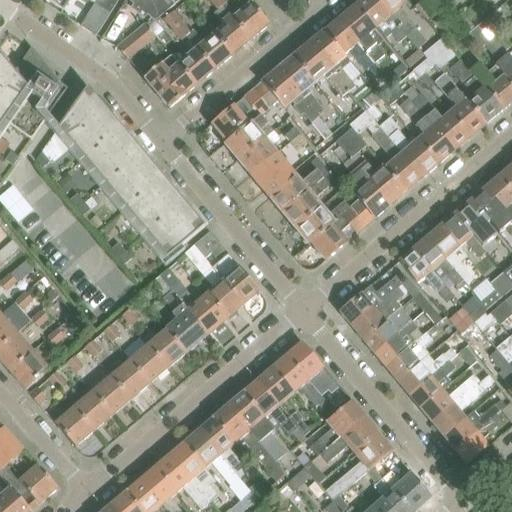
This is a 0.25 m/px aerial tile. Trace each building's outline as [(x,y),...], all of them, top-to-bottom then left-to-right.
[(45,0),(62,10),(69,0),(45,0)] [(118,0),(97,0),(94,5),(110,14),(118,0)] [(171,0),(130,0),(136,5),(133,8),(144,17),(147,13),(156,21),(175,4),(171,0)] [(195,0),(188,0),(186,2),(191,8),(198,3),(195,0)] [(222,0),(209,0),(208,1),(217,11),(221,7),(226,4),(222,0)] [(398,44),(406,38),(375,0),(362,0),(356,6),(354,7),(374,31),(375,30),(377,29),(386,40),(391,35),(398,44)] [(401,0),(375,0),(406,38),(417,51),(426,44),(399,11),(406,5),(401,0)] [(423,0),(415,7),(427,21),(445,7),(438,0),(423,0)] [(239,9),(229,17),(250,41),(269,25),(251,4),(242,12),(239,9)] [(94,5),(80,27),(95,37),(110,14),(94,5)] [(217,11),(213,15),(223,27),(214,35),(232,57),(250,41),(229,17),(221,7),(217,11)] [(354,7),(338,20),(375,64),(383,57),(376,48),(383,42),(374,31),(354,7)] [(164,21),(172,30),(182,23),(173,13),(168,18),(164,21)] [(474,30),(462,15),(456,20),(468,35),(474,30)] [(385,77),(375,64),(338,20),(323,33),(344,57),(350,52),(366,71),(367,70),(378,83),(385,77)] [(182,23),(172,30),(182,41),(186,38),(191,34),(182,23)] [(117,48),(116,49),(128,61),(128,60),(156,38),(148,28),(145,25),(117,48)] [(477,27),(474,30),(468,35),(481,50),(484,47),(490,42),(477,27)] [(191,34),(186,38),(193,46),(214,72),(232,57),(214,35),(204,42),(195,31),(191,34)] [(357,73),(344,57),(323,33),(308,45),(333,76),(348,93),(355,102),(361,97),(347,81),(357,73)] [(494,38),(490,42),(484,47),(495,61),(506,52),(494,38)] [(426,61),(429,59),(445,45),(440,40),(421,56),(423,58),(426,61)] [(348,93),(333,76),(308,45),(291,59),(313,85),(323,77),(326,81),(341,99),(348,93)] [(445,45),(429,59),(435,65),(439,70),(455,57),(445,45)] [(187,56),(177,65),(196,87),(214,72),(193,46),(185,53),(187,56)] [(61,85),(61,84),(32,50),(25,59),(38,68),(56,81),(61,85)] [(421,56),(417,51),(404,62),(410,69),(423,58),(421,56)] [(0,127),(4,122),(31,141),(42,125),(48,117),(55,106),(61,98),(68,89),(61,84),(61,85),(56,81),(38,68),(25,59),(20,66),(19,65),(14,72),(0,55),(0,127)] [(196,87),(177,65),(171,57),(144,79),(144,80),(169,110),(196,87)] [(508,80),(511,84),(511,62),(507,57),(495,67),(504,77),(507,81),(508,80)] [(305,92),(313,85),(291,59),(277,71),(326,129),(332,123),(308,95),(305,92)] [(419,79),(435,65),(429,59),(426,61),(413,72),(419,79)] [(502,112),(469,74),(459,61),(449,70),(466,90),(460,95),(486,126),(502,112)] [(386,77),(392,85),(408,71),(402,64),(386,77)] [(480,66),(469,74),(502,112),(511,103),(511,84),(508,80),(507,81),(504,77),(495,67),(487,74),(480,66)] [(277,71),(262,84),(278,102),(284,110),(292,102),(296,107),(293,110),(300,118),(303,116),(325,141),(331,136),(326,129),(277,71)] [(444,76),(434,84),(447,100),(455,109),(450,113),(461,125),(459,127),(469,140),(472,138),(486,126),(460,95),(444,76)] [(268,110),(278,102),(262,84),(252,92),(268,110)] [(395,88),(382,98),(389,106),(390,107),(406,94),(405,93),(398,85),(395,88)] [(411,87),(405,93),(406,94),(410,99),(417,107),(454,152),(469,140),(459,127),(461,125),(450,113),(448,115),(442,120),(421,95),(419,97),(411,87)] [(167,259),(205,227),(203,226),(199,229),(190,218),(193,216),(194,215),(183,201),(178,205),(169,194),(173,191),(174,190),(162,177),(158,180),(149,169),(152,166),(152,167),(153,166),(142,152),(137,156),(128,145),(132,142),(133,141),(121,128),(117,131),(108,120),(111,117),(111,118),(112,117),(88,88),(58,129),(83,158),(105,184),(124,208),(145,233),(167,259)] [(212,125),(227,143),(248,126),(240,117),(242,116),(240,114),(249,107),(258,118),(268,110),(252,92),(212,125)] [(374,92),(362,102),(369,109),(373,106),(380,100),(374,92)] [(410,99),(400,107),(407,115),(424,135),(418,140),(416,142),(427,154),(429,152),(439,165),(447,158),(454,152),(417,107),(410,99)] [(369,109),(365,112),(373,122),(381,116),(373,106),(369,109)] [(365,113),(349,126),(352,129),(357,136),(373,122),(365,112),(365,113)] [(227,143),(225,145),(238,161),(263,140),(271,134),(258,118),(248,126),(227,143)] [(388,118),(378,127),(379,129),(422,180),(437,167),(439,165),(429,152),(427,154),(416,142),(412,137),(406,142),(397,132),(399,131),(388,118)] [(283,137),(289,144),(299,135),(293,128),(283,137)] [(389,208),(405,194),(384,169),(375,177),(355,154),(365,145),(357,136),(352,129),(335,144),(339,148),(354,167),(389,208)] [(407,192),(422,180),(379,129),(371,137),(392,162),(387,167),(384,169),(405,194),(407,192)] [(305,142),(299,135),(289,144),(295,151),(305,142)] [(270,149),(263,140),(238,161),(250,176),(280,152),(274,146),(270,149)] [(330,155),(339,148),(335,144),(326,151),(330,155)] [(5,161),(13,166),(19,158),(11,152),(5,161)] [(266,195),(269,199),(294,177),(291,174),(289,171),(282,163),(286,159),(280,152),(250,176),(264,192),(266,195)] [(50,162),(42,153),(36,161),(42,169),(50,162)] [(269,199),(283,215),(331,174),(318,158),(310,164),(314,169),(299,182),(294,177),(269,199)] [(511,166),(499,177),(511,193),(511,166)] [(374,221),(389,208),(354,167),(345,175),(355,187),(357,185),(361,188),(353,195),(359,203),(374,221)] [(331,174),(283,215),(295,230),(325,205),(318,197),(337,181),(331,174)] [(511,193),(499,177),(485,189),(511,221),(511,193)] [(66,178),(58,185),(65,193),(73,186),(66,178)] [(468,203),(478,215),(480,213),(490,224),(498,234),(505,229),(511,235),(511,234),(511,221),(485,189),(469,202),(468,203)] [(77,195),(69,201),(76,209),(83,202),(77,195)] [(76,209),(82,217),(90,210),(83,202),(76,209)] [(364,229),(374,221),(359,203),(350,211),(364,229)] [(478,215),(468,203),(454,215),(487,253),(489,256),(497,250),(491,244),(495,240),(485,228),(488,226),(489,225),(490,224),(480,213),(478,215)] [(325,205),(295,230),(308,246),(311,244),(338,221),(325,205)] [(357,235),(364,229),(350,211),(342,218),(338,221),(311,244),(326,262),(347,244),(339,234),(350,226),(357,235)] [(440,227),(447,236),(459,249),(466,243),(479,259),(487,253),(454,215),(440,227)] [(95,216),(89,221),(96,229),(102,224),(95,216)] [(459,249),(447,236),(440,227),(427,239),(458,277),(463,282),(466,286),(473,280),(461,265),(467,259),(459,249)] [(259,292),(210,234),(193,248),(205,263),(212,257),(220,265),(213,272),(242,307),(259,292)] [(427,239),(413,251),(440,282),(446,276),(456,288),(463,282),(458,277),(427,239)] [(13,241),(0,252),(0,267),(1,266),(20,250),(13,241)] [(118,244),(110,250),(117,258),(125,252),(118,244)] [(193,248),(184,256),(214,291),(207,297),(226,320),(242,307),(213,272),(205,263),(193,248)] [(440,282),(413,251),(398,263),(417,285),(424,279),(437,294),(445,287),(440,282)] [(125,252),(117,258),(124,266),(131,259),(125,252)] [(511,265),(503,273),(511,283),(511,265)] [(168,270),(158,278),(171,294),(206,338),(226,320),(207,297),(204,299),(196,306),(168,270)] [(10,275),(0,284),(0,285),(6,294),(18,284),(10,275)] [(46,289),(49,287),(43,279),(40,282),(46,289)] [(511,283),(508,279),(495,290),(496,292),(502,299),(511,290),(511,283)] [(401,287),(412,300),(419,293),(408,280),(401,287)] [(371,286),(339,313),(351,328),(396,290),(397,290),(397,289),(390,282),(376,294),(371,288),(372,287),(371,286)] [(396,290),(351,328),(362,341),(400,310),(394,304),(404,296),(398,288),(397,289),(397,290),(396,290)] [(51,304),(58,298),(52,290),(49,293),(47,296),(47,299),(51,304)] [(496,292),(481,304),(483,306),(487,311),(502,299),(496,292)] [(34,302),(26,293),(15,303),(22,312),(34,302)] [(431,307),(419,293),(412,300),(423,314),(431,307)] [(175,322),(166,330),(186,354),(205,338),(171,294),(162,301),(173,315),(171,317),(175,322)] [(511,296),(503,304),(511,313),(511,296)] [(490,315),(496,322),(500,326),(511,316),(511,313),(503,304),(490,315)] [(483,306),(469,318),(475,326),(485,318),(486,318),(485,317),(486,312),(487,311),(483,306)] [(442,321),(431,307),(423,314),(435,327),(442,321)] [(411,324),(400,310),(362,341),(375,356),(411,324)] [(462,310),(448,322),(462,337),(475,326),(469,318),(462,310)] [(141,323),(131,311),(123,318),(133,330),(141,323)] [(50,321),(42,312),(31,322),(38,330),(50,321)] [(0,316),(0,348),(18,333),(2,315),(0,316)] [(485,318),(475,326),(482,334),(496,322),(490,315),(486,318),(485,318)] [(74,317),(58,330),(47,340),(54,348),(66,339),(81,326),(74,317)] [(375,356),(386,369),(407,351),(413,345),(408,338),(417,330),(411,324),(375,356)] [(123,338),(114,326),(106,333),(115,345),(123,338)] [(167,370),(186,354),(166,330),(147,346),(167,370)] [(0,348),(0,362),(9,373),(34,352),(18,333),(0,348)] [(386,369),(397,383),(418,365),(428,357),(422,350),(432,342),(425,335),(422,337),(413,345),(407,351),(386,369)] [(511,341),(510,339),(496,351),(497,352),(509,367),(511,370),(511,341)] [(105,353),(95,342),(87,349),(97,360),(105,353)] [(333,412),(349,400),(302,344),(288,357),(309,382),(315,377),(326,390),(320,395),(323,400),(333,412)] [(150,385),(167,370),(147,346),(129,361),(150,385)] [(459,355),(470,368),(476,363),(465,349),(459,355)] [(428,357),(418,365),(397,383),(409,397),(446,365),(448,363),(455,357),(450,350),(440,358),(434,363),(428,357)] [(50,370),(34,352),(9,373),(26,391),(50,370)] [(511,398),(511,370),(509,367),(497,352),(490,358),(501,372),(498,375),(511,391),(508,394),(511,398)] [(288,357),(273,370),(294,395),(301,390),(315,408),(317,406),(327,418),(333,412),(323,400),(320,395),(309,382),(288,357)] [(86,370),(76,358),(68,365),(78,376),(86,370)] [(129,361),(111,377),(131,401),(150,385),(129,361)] [(420,410),(442,392),(447,388),(450,385),(447,382),(444,378),(452,372),(455,370),(448,363),(446,365),(409,397),(420,410)] [(488,377),(476,363),(470,368),(470,369),(467,371),(473,377),(447,399),(442,392),(420,410),(432,424),(447,411),(488,377)] [(273,370),(258,382),(295,425),(305,436),(311,431),(301,420),(304,418),(289,400),(294,395),(273,370)] [(68,385),(58,374),(50,381),(60,392),(68,385)] [(112,417),(131,401),(111,377),(92,393),(112,417)] [(432,424),(443,438),(465,421),(458,413),(475,399),(494,384),(488,377),(447,411),(432,424)] [(258,382),(244,395),(265,421),(275,432),(282,426),(290,436),(292,434),(302,444),(307,439),(305,436),(295,425),(258,382)] [(37,389),(30,396),(38,406),(46,400),(38,391),(37,389)] [(94,433),(112,417),(92,393),(73,409),(94,433)] [(244,395),(229,408),(273,460),(282,452),(269,437),(275,432),(265,421),(244,395)] [(317,458),(320,455),(364,418),(351,403),(326,424),(332,432),(310,449),(317,458)] [(502,413),(511,424),(511,405),(502,413)] [(465,421),(443,438),(454,452),(497,417),(501,413),(495,406),(480,419),(474,413),(465,421)] [(229,408),(214,420),(236,446),(243,440),(278,483),(286,476),(273,460),(229,408)] [(94,433),(73,409),(55,425),(75,448),(94,433)] [(503,423),(497,417),(454,452),(467,466),(489,448),(482,440),(503,423)] [(354,455),(355,456),(368,445),(366,443),(377,434),(364,418),(320,455),(327,464),(348,447),(353,454),(354,455)] [(230,451),(236,446),(214,420),(199,433),(240,479),(248,472),(230,451)] [(0,451),(14,438),(4,427),(0,430),(0,451)] [(199,433),(185,445),(206,471),(212,466),(231,486),(240,479),(199,433)] [(381,461),(392,452),(377,434),(366,443),(368,445),(355,456),(361,463),(325,493),(332,502),(354,484),(368,472),(373,468),(381,461)] [(24,450),(14,438),(0,451),(0,471),(5,467),(8,465),(24,450)] [(185,445),(170,458),(209,504),(218,497),(200,477),(206,471),(185,445)] [(296,459),(304,469),(311,463),(303,453),(296,459)] [(170,458),(156,470),(178,496),(184,490),(201,511),(209,504),(170,458)] [(380,462),(373,468),(382,479),(409,511),(415,511),(431,498),(426,492),(411,474),(400,484),(390,473),(389,474),(380,462)] [(19,483),(5,467),(0,471),(0,476),(26,506),(31,511),(32,511),(58,489),(38,466),(19,483)] [(315,467),(307,473),(311,478),(318,485),(325,479),(315,467)] [(373,468),(367,473),(376,485),(374,487),(384,500),(375,507),(379,511),(409,511),(382,479),(373,468)] [(304,469),(298,474),(305,483),(311,478),(307,473),(304,469)] [(156,470),(141,482),(167,511),(180,511),(171,501),(178,496),(156,470)] [(248,489),(249,491),(257,501),(267,492),(258,481),(248,489)] [(167,511),(141,482),(127,495),(140,511),(167,511)] [(0,491),(0,508),(3,511),(31,511),(26,506),(24,508),(9,491),(4,496),(0,491)] [(241,501),(235,506),(240,511),(244,511),(257,501),(249,491),(239,499),(241,501)] [(140,511),(127,495),(112,508),(115,511),(140,511)] [(339,496),(332,502),(333,503),(341,511),(379,511),(375,507),(372,510),(369,511),(355,511),(352,507),(350,509),(339,496)] [(341,511),(333,503),(325,511),(341,511)]
